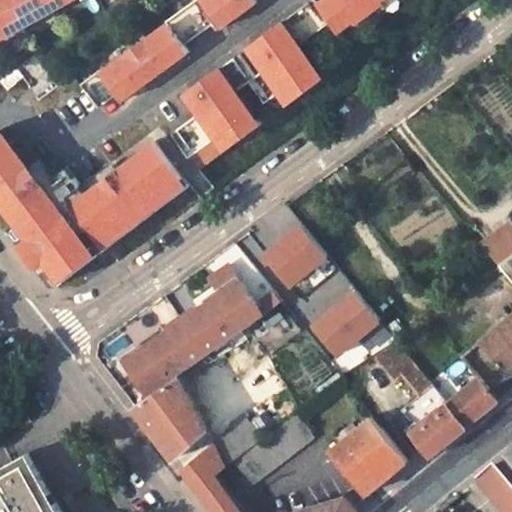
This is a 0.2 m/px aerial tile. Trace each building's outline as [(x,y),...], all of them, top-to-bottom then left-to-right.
[(0,0),(0,39),(25,26),(10,0),(0,0)] [(53,11),(47,0),(10,0),(25,26),(53,11)] [(86,0),(47,0),(53,11),(72,0),(82,0),(83,2),(86,0)] [(198,0),(176,16),(169,21),(171,25),(180,37),(185,44),(212,23),(203,10),(207,6),(202,0),(198,0)] [(224,29),(259,2),(257,0),(202,0),(207,6),(224,29)] [(320,0),(317,2),(328,17),(331,21),(340,34),(355,22),(357,25),(386,3),(385,2),(386,0),(320,0)] [(309,2),(286,19),(303,42),(331,21),(328,17),(322,21),(309,2)] [(303,42),(286,19),(247,48),(264,71),(275,86),(279,92),(289,105),(328,76),(303,42)] [(124,102),(191,53),(185,44),(180,37),(171,25),(169,21),(102,71),(114,87),(118,94),(124,102)] [(264,71),(257,77),(253,72),(248,76),(234,58),(224,67),(240,89),(251,81),(266,101),(279,92),(275,86),(264,71)] [(224,67),(223,65),(184,93),(199,114),(216,137),(226,151),(265,123),(240,89),(224,67)] [(102,71),(82,84),(86,89),(92,85),(105,104),(118,94),(114,87),(102,71)] [(199,114),(178,129),(192,147),(186,151),(190,156),(216,137),(199,114)] [(0,130),(0,198),(28,236),(21,242),(39,267),(47,261),(62,281),(101,252),(85,231),(70,212),(50,185),(34,165),(6,127),(0,130)] [(106,248),(190,185),(156,139),(118,167),(87,191),(78,197),(72,202),(74,205),(87,222),(90,227),(106,248)] [(264,220),(275,235),(298,218),(287,203),(264,220)] [(296,217),(259,251),(291,286),(328,252),(296,217)] [(480,245),(497,267),(511,256),(511,229),(508,224),(480,245)] [(511,256),(497,267),(511,284),(511,256)] [(338,356),(382,318),(338,267),(294,305),(338,356)] [(221,294),(241,280),(239,275),(218,289),(221,294)] [(183,321),(207,356),(265,315),(242,280),(241,280),(221,294),(183,321)] [(153,307),(162,322),(177,313),(168,298),(153,307)] [(479,375),(491,390),(510,374),(511,372),(511,315),(461,357),(476,377),(479,375)] [(207,356),(183,321),(145,346),(125,361),(149,396),(184,371),(207,356)] [(432,455),(468,425),(448,401),(397,338),(376,355),(397,379),(402,374),(420,395),(403,409),(418,428),(413,432),(432,455)] [(145,346),(142,343),(121,356),(125,361),(145,346)] [(210,448),(218,440),(212,430),(215,426),(184,371),(149,396),(135,405),(175,458),(183,453),(200,441),(204,438),(210,448)] [(511,388),(511,377),(510,374),(491,390),(499,399),(511,388)] [(448,401),(468,425),(499,399),(491,390),(479,375),(476,377),(448,401)] [(301,411),(264,437),(237,458),(257,482),(320,436),(301,411)] [(409,458),(375,416),(333,449),(367,492),(409,458)] [(246,418),(218,440),(230,464),(237,458),(264,437),(246,418)] [(216,511),(251,511),(220,471),(230,464),(218,440),(210,448),(184,469),(216,511)] [(203,447),(200,441),(183,453),(187,458),(203,447)] [(61,511),(55,501),(53,501),(27,456),(0,471),(0,511),(61,511)] [(511,511),(511,487),(493,464),(476,479),(502,511),(511,511)] [(359,511),(346,497),(309,511),(359,511)]
